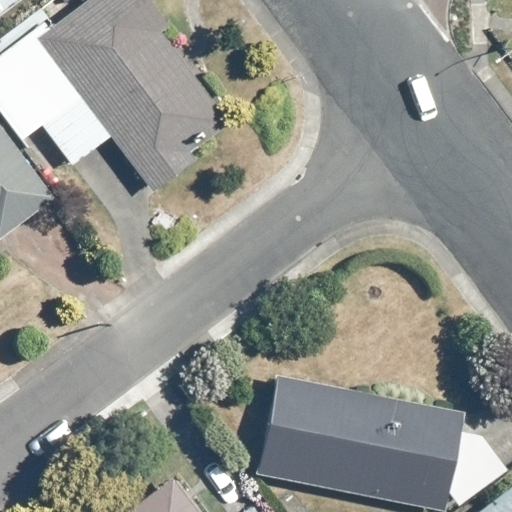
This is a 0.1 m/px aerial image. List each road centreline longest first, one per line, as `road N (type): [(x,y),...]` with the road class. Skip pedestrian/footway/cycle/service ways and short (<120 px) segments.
road 1 (residential): [(0,438),(420,114)]
road 2 (residential): [(511,235),(420,114)]
